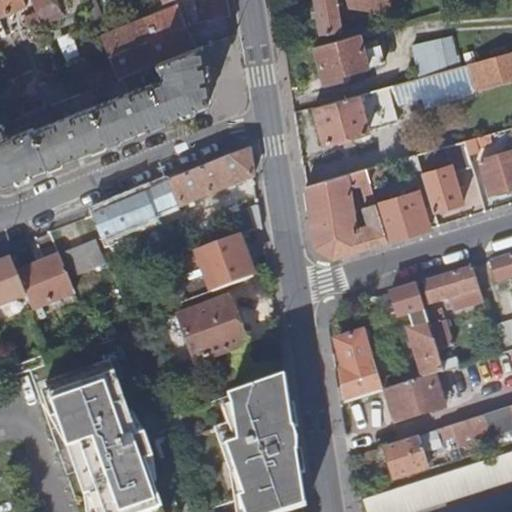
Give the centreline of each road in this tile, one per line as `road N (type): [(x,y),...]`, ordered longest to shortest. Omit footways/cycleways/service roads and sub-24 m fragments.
road 1 (residential): [(8,226),(269,117)]
road 2 (residential): [(511,230),(296,295)]
road 3 (residential): [(332,511),(296,295)]
road 4 (residential): [(296,295),(269,117)]
